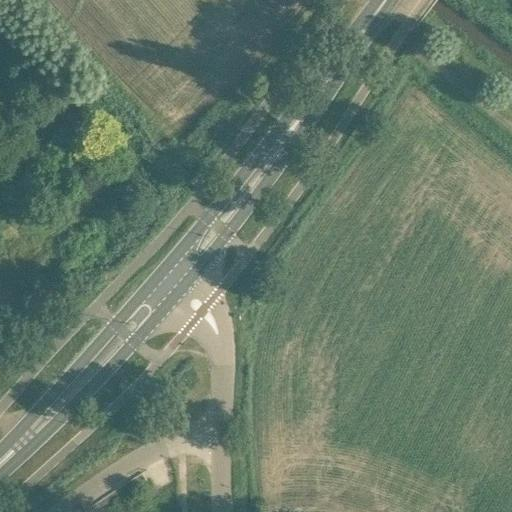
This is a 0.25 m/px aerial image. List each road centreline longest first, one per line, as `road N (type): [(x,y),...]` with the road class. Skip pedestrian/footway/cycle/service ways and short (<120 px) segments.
road 1 (unclassified): [(210,511),(212,327),(178,298)]
road 2 (secondary): [(178,298),(266,191),(300,119)]
road 3 (secondary): [(300,119),(157,281)]
road 4 (secondary): [(34,436),(82,407),(178,298)]
road 5 (secondary): [(157,281),(42,409),(34,436)]
road 6 (secondary): [(300,119),(388,0)]
